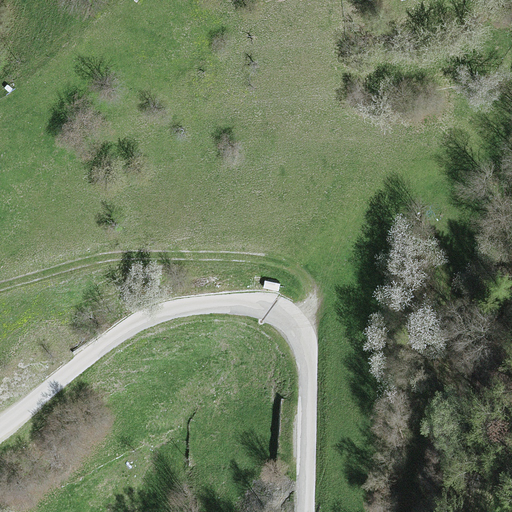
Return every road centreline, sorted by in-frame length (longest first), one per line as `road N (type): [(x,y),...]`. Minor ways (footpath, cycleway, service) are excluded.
road 1 (tertiary): [(299,511),(302,374),(286,331),(252,306),(206,308),(132,329),(0,424)]
road 2 (track): [(0,291),(91,262),(255,259),(306,288),(307,313),(291,344)]
